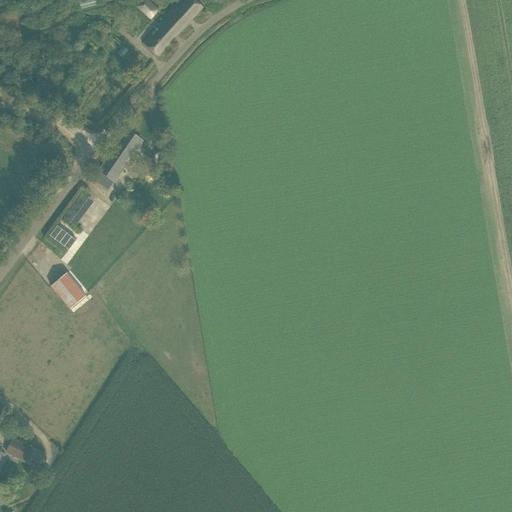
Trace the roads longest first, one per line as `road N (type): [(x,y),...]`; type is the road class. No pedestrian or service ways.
road 1 (unclassified): [(97,145),(192,36),(247,0)]
road 2 (unclassified): [(0,274),(97,145)]
